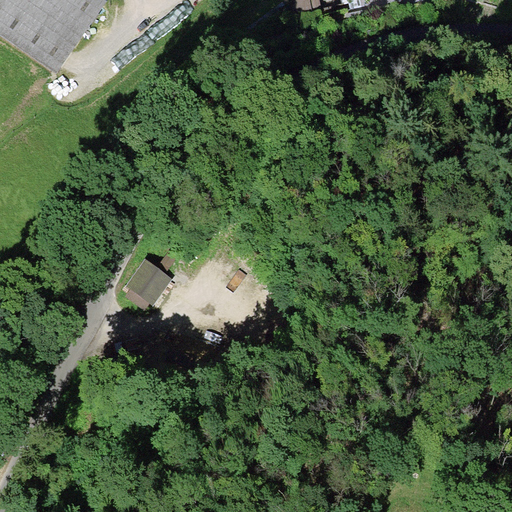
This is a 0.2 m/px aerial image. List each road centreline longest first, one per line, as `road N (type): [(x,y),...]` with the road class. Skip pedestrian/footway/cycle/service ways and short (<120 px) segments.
road 1 (track): [(511,37),(439,35),(343,58),(224,115),(155,197),(93,318)]
road 2 (track): [(93,318),(0,505)]
road 3 (track): [(225,302),(121,331),(93,318)]
